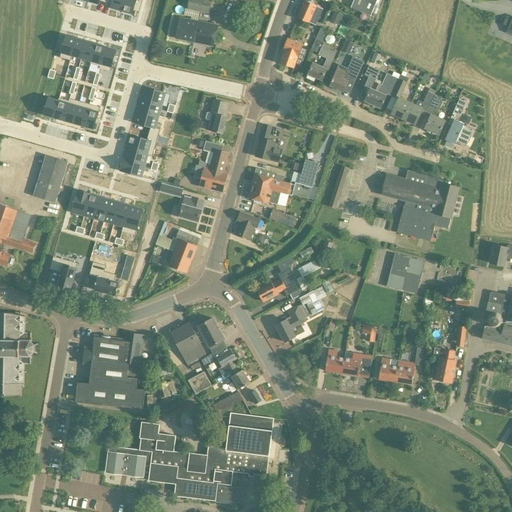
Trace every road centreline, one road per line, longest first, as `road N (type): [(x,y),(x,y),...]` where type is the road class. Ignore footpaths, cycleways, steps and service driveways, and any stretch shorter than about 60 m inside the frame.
road 1 (residential): [(511,481),(490,450),(418,411),(285,388)]
road 2 (residential): [(37,511),(66,314)]
road 3 (residential): [(133,66),(109,143),(0,120)]
road 4 (tertiary): [(208,279),(257,96)]
road 5 (residential): [(437,158),(396,146),(379,122),(299,89),(279,101)]
road 6 (residential): [(279,101),(287,111),(370,139),(374,155),(358,214)]
road 7 (tertiary): [(66,314),(146,312),(208,279)]
road 8 (tertiary): [(285,388),(208,279)]
road 9 (residential): [(257,96),(133,66)]
